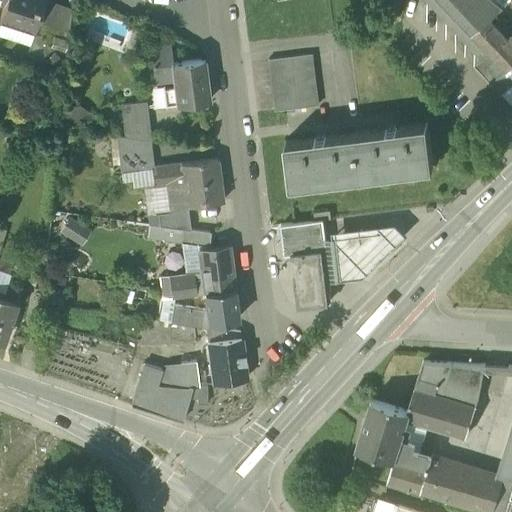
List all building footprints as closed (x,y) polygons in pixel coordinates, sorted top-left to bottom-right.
[(43,0),(5,0),(5,3),(0,17),(34,29),(36,23),(44,0),(43,0)] [(40,24),(48,1),(44,0),(36,23),(40,24)] [(475,67),(501,95),(511,84),(511,81),(504,72),(507,69),(473,32),(442,0),(425,0),(482,60),(475,67)] [(442,0),(473,32),(490,17),(493,14),(504,3),(500,0),(442,0)] [(40,24),(52,28),(59,5),(48,1),(40,24)] [(70,9),(59,5),(52,28),(67,33),(70,9)] [(490,17),(495,22),(498,19),(493,14),(490,17)] [(0,25),(32,36),(34,29),(0,17),(0,25)] [(511,33),(508,36),(495,22),(490,17),(473,32),(507,69),(508,70),(511,65),(511,33)] [(511,33),(498,19),(495,22),(508,36),(511,33)] [(151,53),(154,83),(173,80),(171,63),(172,63),(171,50),(151,53)] [(268,59),(275,110),(318,105),(311,53),(268,59)] [(164,88),(166,105),(176,104),(209,100),(204,59),(172,63),(171,63),(173,80),(174,86),(164,88)] [(122,104),(124,124),(149,121),(146,101),(122,104)] [(151,140),(149,121),(124,124),(125,137),(151,140)] [(285,141),(290,183),(433,165),(428,123),(285,141)] [(154,167),(151,140),(125,137),(116,135),(121,172),(122,172),(151,168),(151,167),(154,167)] [(169,211),(170,212),(188,210),(187,206),(223,201),(217,158),(180,163),(154,167),(151,167),(151,168),(153,184),(153,185),(166,183),(169,211)] [(133,187),(153,184),(151,168),(122,172),(122,181),(132,180),(133,187)] [(149,224),(159,225),(157,213),(169,211),(166,183),(153,185),(154,187),(144,188),(149,224)] [(159,225),(190,230),(188,210),(170,212),(169,211),(157,213),(159,225)] [(80,243),(90,226),(67,213),(57,229),(80,243)] [(291,253),(298,306),(329,302),(328,301),(330,301),(330,280),(325,237),(323,219),(281,224),(285,254),(291,253)] [(332,230),(332,237),(338,279),(364,276),(406,234),(395,223),(332,230)] [(181,242),(207,245),(209,233),(182,229),(181,242)] [(330,280),(338,279),(332,237),(325,237),(330,280)] [(184,296),(204,293),(204,292),(234,288),(228,247),(199,251),(201,272),(181,274),(184,296)] [(162,290),(163,298),(172,297),(184,296),(181,274),(160,277),(152,278),(154,288),(162,290)] [(154,288),(154,298),(163,298),(162,290),(154,288)] [(238,318),(234,288),(204,292),(204,293),(206,309),(208,322),(209,322),(238,318)] [(0,341),(1,342),(15,302),(0,297),(0,341)] [(171,321),(208,326),(209,322),(208,322),(206,309),(173,305),(171,321)] [(128,343),(52,325),(42,366),(118,384),(128,343)] [(208,341),(214,383),(246,378),(241,337),(208,341)] [(180,362),(183,386),(183,387),(192,386),(198,385),(195,360),(194,355),(190,356),(190,361),(180,362)] [(426,359),(416,386),(478,406),(481,395),(489,364),(426,359)] [(180,362),(163,369),(158,384),(183,386),(180,362)] [(182,421),(188,397),(192,386),(183,387),(183,386),(158,384),(163,369),(144,363),(131,405),(182,421)] [(198,385),(192,386),(188,397),(196,398),(196,403),(205,403),(207,384),(198,385)] [(467,439),(478,406),(416,386),(407,410),(410,411),(407,419),(467,439)] [(357,446),(395,458),(405,428),(407,419),(410,411),(407,410),(371,399),(357,446)] [(412,430),(405,428),(395,458),(389,478),(424,489),(433,460),(427,457),(424,465),(408,460),(411,448),(413,442),(409,440),(412,430)] [(435,455),(411,448),(408,460),(424,465),(427,457),(433,460),(435,455)] [(424,489),(493,511),(504,475),(435,455),(433,460),(424,489)] [(511,511),(511,477),(505,476),(504,475),(493,511),(496,511),(511,511)] [(395,511),(398,504),(398,503),(379,497),(374,511),(395,511)]
